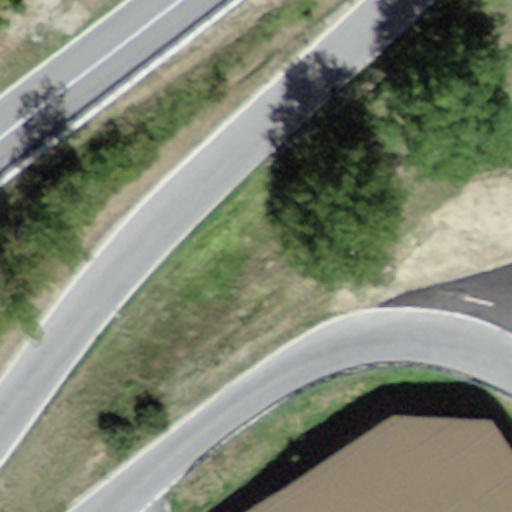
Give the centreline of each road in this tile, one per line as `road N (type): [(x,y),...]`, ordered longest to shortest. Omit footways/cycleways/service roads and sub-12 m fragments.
road 1 (tertiary): [(403,0),(143,260),(0,433)]
road 2 (tertiary): [(109,511),(155,469),(292,375),(371,339),(463,337),(511,359)]
road 3 (primary): [(0,153),(198,0)]
